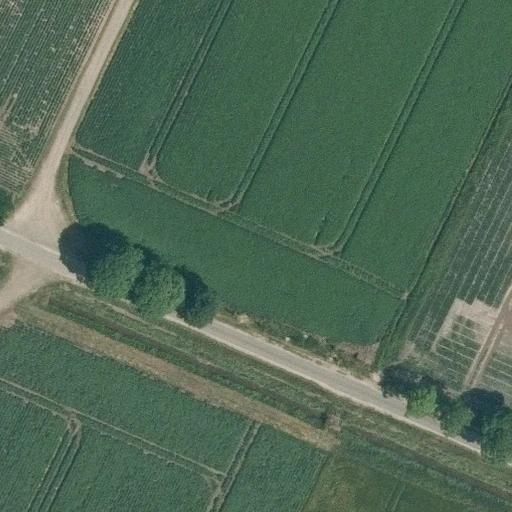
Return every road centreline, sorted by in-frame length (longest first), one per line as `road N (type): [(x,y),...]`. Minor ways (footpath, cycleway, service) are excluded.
road 1 (unclassified): [(0,233),(511,453)]
road 2 (track): [(0,286),(29,246),(55,147),(126,0)]
